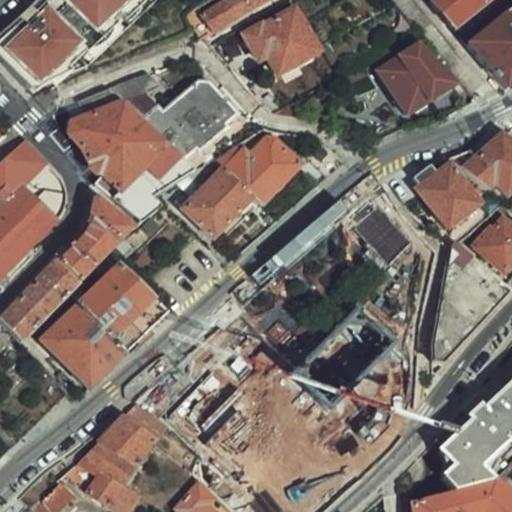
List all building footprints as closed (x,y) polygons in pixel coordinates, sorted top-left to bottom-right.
[(21,20),(0,39),(0,59),(28,89),(42,76),(47,81),(64,65),(71,72),(83,60),(81,58),(77,54),(119,14),(122,18),(128,24),(142,11),(133,2),(134,0),(40,0),(32,9),(21,20)] [(150,0),(134,0),(133,2),(142,11),(151,1),(150,0)] [(268,0),(227,0),(205,14),(204,12),(193,18),(200,38),(201,40),(268,0)] [(436,0),(432,4),(454,30),(488,0),(436,0)] [(505,17),(469,47),(507,92),(511,88),(511,0),(508,0),(498,9),(505,17)] [(119,14),(77,54),(81,58),(86,53),(89,57),(93,53),(95,52),(97,52),(99,51),(102,50),(104,49),(105,48),(106,47),(109,44),(111,42),(113,40),(114,37),(115,34),(116,32),(116,31),(120,26),(117,23),(122,18),(119,14)] [(259,55),(268,50),(281,74),(321,53),(300,15),(268,34),(265,29),(250,38),(259,55)] [(438,99),(447,117),(469,109),(451,82),(421,47),(379,74),(407,118),(438,99)] [(42,76),(28,89),(36,97),(41,93),(46,90),(51,87),(58,83),(65,80),(74,75),(71,72),(64,65),(47,81),(42,76)] [(367,76),(363,67),(341,79),(346,87),(367,76)] [(164,87),(153,75),(139,81),(153,97),(164,87)] [(153,97),(139,81),(114,90),(188,165),(240,119),(209,83),(199,83),(167,112),(153,97)] [(114,90),(81,104),(86,118),(73,123),(71,135),(78,142),(86,154),(92,165),(104,176),(96,185),(139,224),(140,225),(165,209),(155,199),(192,177),(196,174),(188,165),(114,90)] [(264,95),(257,98),(261,103),(271,98),(269,93),(264,95)] [(300,119),(298,103),(272,115),(292,118),(300,119)] [(368,119),(378,143),(401,134),(392,111),(368,119)] [(228,169),(257,198),(264,204),(303,164),(276,135),(256,155),(251,150),(243,157),(235,150),(219,159),(223,164),(228,169)] [(501,142),(479,162),(465,175),(487,193),(494,186),(507,197),(511,193),(511,145),(508,142),(504,138),(501,142)] [(0,279),(59,222),(25,185),(47,164),(27,141),(0,165),(0,279)] [(324,181),(347,163),(328,147),(324,151),(319,147),(305,156),(324,181)] [(450,163),(465,175),(479,162),(469,154),(450,163)] [(219,159),(196,174),(192,177),(201,186),(223,164),(219,159)] [(417,192),(448,231),(481,207),(451,167),(438,177),(432,168),(415,181),(421,189),(417,192)] [(234,220),(257,198),(228,169),(186,211),(214,239),(234,220)] [(388,264),(411,241),(377,200),(353,222),(388,264)] [(82,238),(58,261),(83,282),(116,248),(131,232),(97,203),(95,211),(92,221),(88,230),(82,238)] [(511,229),(504,222),(488,239),(484,236),(474,247),(505,276),(511,269),(511,229)] [(435,364),(444,367),(463,346),(511,294),(511,293),(458,245),(455,243),(452,249),(435,347),(435,364)] [(25,344),(71,296),(83,282),(58,261),(1,321),(25,344)] [(81,306),(127,355),(168,315),(121,267),(81,306)] [(92,389),(127,355),(81,306),(45,341),(92,389)] [(331,339),(322,331),(312,342),(320,351),(294,377),(330,412),(396,346),(360,310),(331,339)] [(0,352),(1,353),(5,353),(8,353),(12,350),(15,346),(15,345),(15,340),(13,336),(10,334),(6,332),(1,333),(0,333),(0,352)] [(455,492),(493,484),(500,477),(507,471),(504,467),(511,459),(511,384),(472,422),(462,411),(433,446),(454,468),(443,480),(455,492)] [(167,428),(138,405),(110,433),(67,477),(116,511),(129,511),(139,499),(124,486),(167,428)] [(412,486),(412,477),(411,470),(399,482),(402,496),(411,495),(412,486)] [(62,484),(33,511),(60,511),(75,496),(62,484)] [(511,511),(511,502),(493,484),(455,492),(418,501),(412,503),(412,511),(511,511)] [(179,511),(213,511),(211,509),(216,504),(202,489),(180,511),(179,511)]
